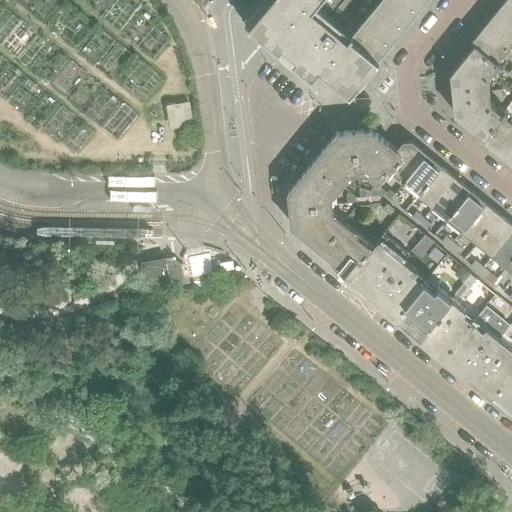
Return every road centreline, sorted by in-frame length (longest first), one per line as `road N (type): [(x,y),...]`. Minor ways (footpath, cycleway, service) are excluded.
road 1 (residential): [(511,452),(267,252),(275,236),(264,179),(264,87)]
road 2 (residential): [(464,0),(415,59),(407,74),(410,99),(511,190)]
